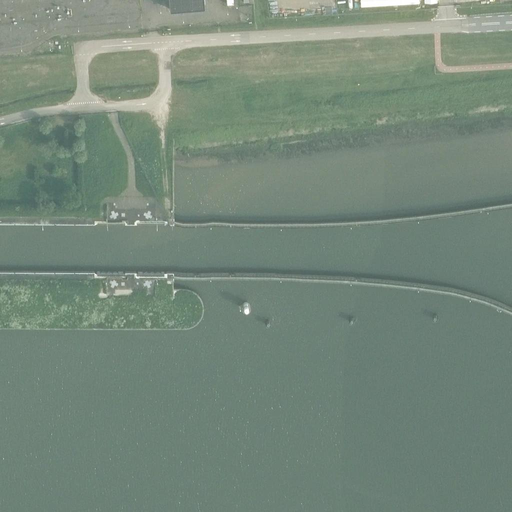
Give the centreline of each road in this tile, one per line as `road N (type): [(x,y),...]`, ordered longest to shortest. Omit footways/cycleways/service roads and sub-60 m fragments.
road 1 (unclassified): [(164,41),(511,22)]
road 2 (unclassified): [(164,41),(87,51),(84,106)]
road 3 (unclassified): [(84,106),(159,98),(164,41)]
